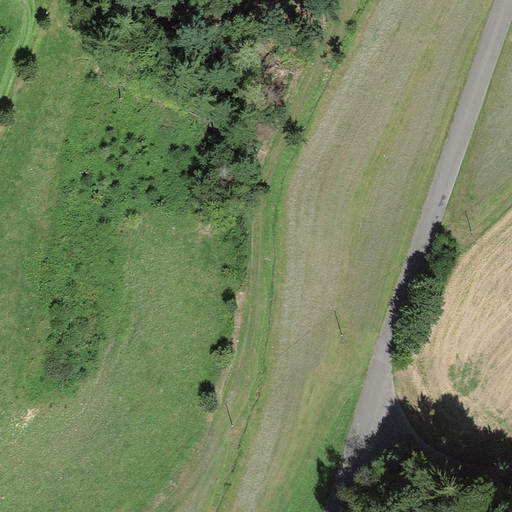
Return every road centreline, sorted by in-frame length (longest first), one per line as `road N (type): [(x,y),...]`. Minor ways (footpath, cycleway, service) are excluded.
road 1 (track): [(360,0),(299,97),(261,195),(253,329),(224,426),(158,511)]
road 2 (unclassified): [(510,0),(440,179),(332,511)]
road 3 (track): [(358,431),(449,467),(511,473)]
road 4 (track): [(273,511),(373,386)]
